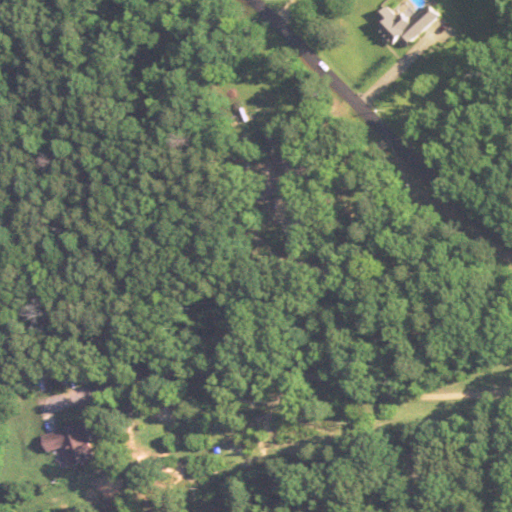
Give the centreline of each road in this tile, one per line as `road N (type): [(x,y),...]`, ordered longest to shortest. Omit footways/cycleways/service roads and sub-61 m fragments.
road 1 (residential): [(79,395),(220,362),(368,391),(511,389)]
road 2 (residential): [(511,240),(468,215),(251,0)]
